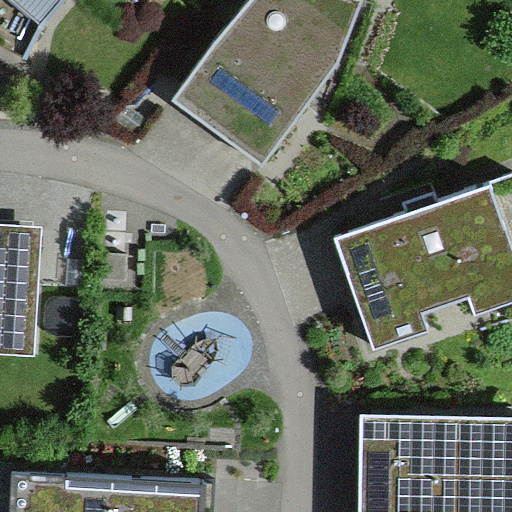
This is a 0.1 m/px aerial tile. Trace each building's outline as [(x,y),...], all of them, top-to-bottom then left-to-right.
[(74,0),(0,0),(0,42),(29,55),(74,0)] [(378,0),(263,0),(183,92),(283,158),(359,62),(378,0)] [(511,237),(490,177),(339,231),(377,339),(427,321),(424,313),(475,295),(478,303),(511,291),(511,237)] [(43,226),(0,223),(0,353),(37,355),(43,226)] [(511,511),(511,405),(363,406),(364,511),(511,511)] [(212,511),(214,483),(13,472),(10,511),(212,511)]
